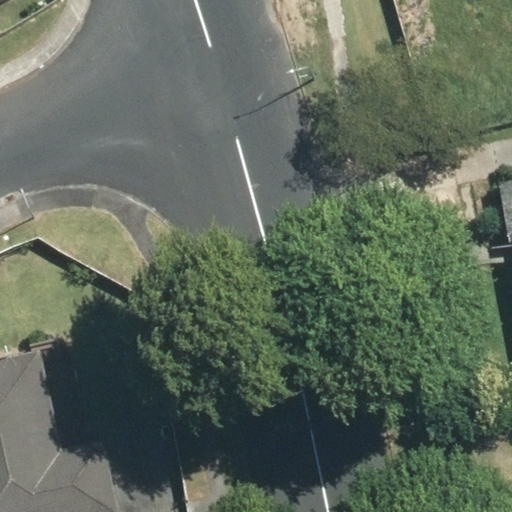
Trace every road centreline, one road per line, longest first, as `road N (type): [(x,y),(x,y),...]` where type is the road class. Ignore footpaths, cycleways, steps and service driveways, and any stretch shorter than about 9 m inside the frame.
road 1 (tertiary): [(208,50),(324,511)]
road 2 (residential): [(0,147),(208,50)]
